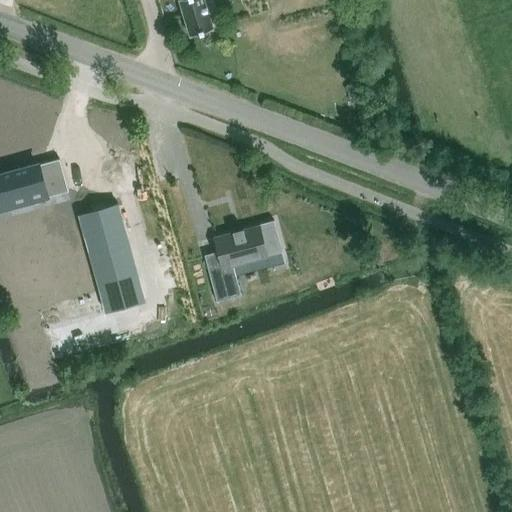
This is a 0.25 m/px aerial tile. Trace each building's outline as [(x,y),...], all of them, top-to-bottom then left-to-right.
[(179,0),(190,34),(213,27),(204,0),(179,0)] [(18,169),(0,173),(0,195),(8,193),(11,206),(68,190),(59,158),(27,167),(28,169),(20,171),(19,167),(18,167),(18,169)] [(118,203),(79,214),(106,311),(145,300),(118,203)] [(214,238),(218,251),(219,254),(205,258),(217,301),(241,294),(233,264),(283,251),(275,219),(259,224),(259,226),(244,230),(243,228),(232,231),(233,233),(214,238)] [(64,333),(18,347),(24,368),(70,354),(64,333)]
